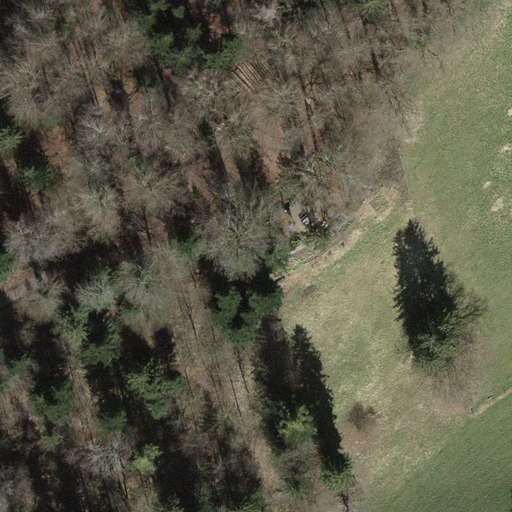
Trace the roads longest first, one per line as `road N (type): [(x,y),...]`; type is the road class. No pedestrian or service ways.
road 1 (track): [(367,0),(292,122),(96,256)]
road 2 (track): [(96,256),(0,137)]
